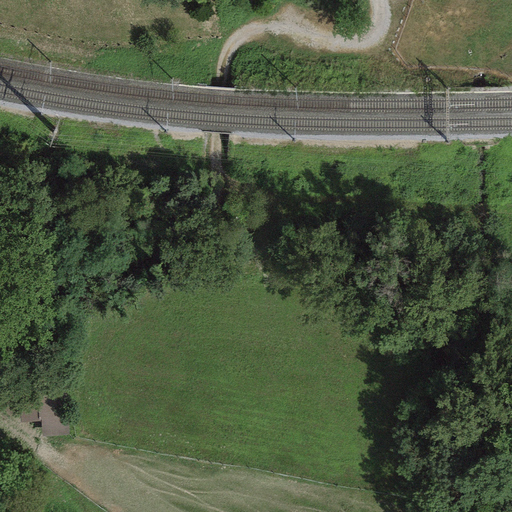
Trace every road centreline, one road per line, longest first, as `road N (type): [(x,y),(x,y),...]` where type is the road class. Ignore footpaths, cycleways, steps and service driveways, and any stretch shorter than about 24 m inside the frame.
road 1 (track): [(0,316),(69,281),(169,254),(210,210),(226,50),(266,27),(360,41),(378,23),(377,0)]
road 2 (track): [(216,184),(475,220),(511,241)]
